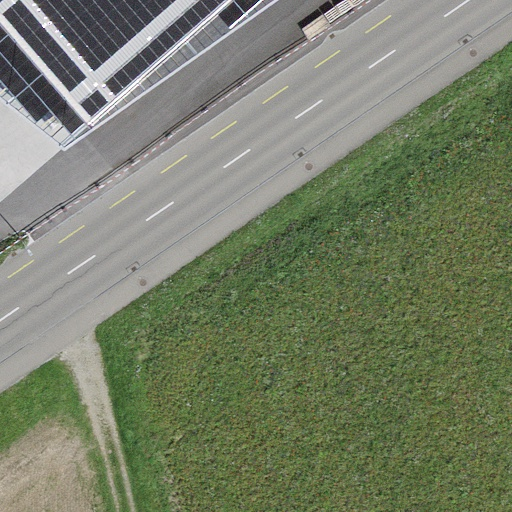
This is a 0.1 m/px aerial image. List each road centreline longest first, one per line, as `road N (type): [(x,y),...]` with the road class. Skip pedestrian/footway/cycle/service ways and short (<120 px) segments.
road 1 (secondary): [(0,324),(476,0)]
road 2 (track): [(59,283),(125,511)]
